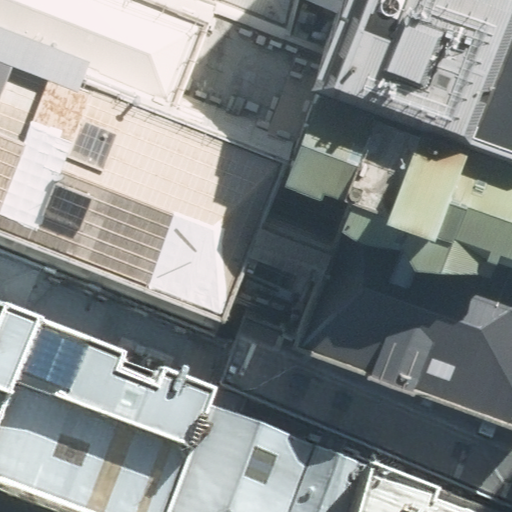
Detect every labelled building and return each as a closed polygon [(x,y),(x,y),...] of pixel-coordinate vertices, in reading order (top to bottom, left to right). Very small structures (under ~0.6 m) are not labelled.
[(231,0),(0,0),(0,14),(164,82),(300,130),(336,41),(292,24),(231,0)] [(231,0),(292,24),(298,0),(231,0)] [(511,0),(353,0),(336,41),(511,108),(511,0)] [(164,82),(0,14),(0,191),(230,285),(287,159),(300,130),(164,82)] [(511,108),(336,41),(300,130),(511,216),(511,108)] [(511,216),(300,130),(287,159),(230,285),(511,394),(511,216)] [(163,511),(208,392),(0,315),(0,475),(99,511),(163,511)]
